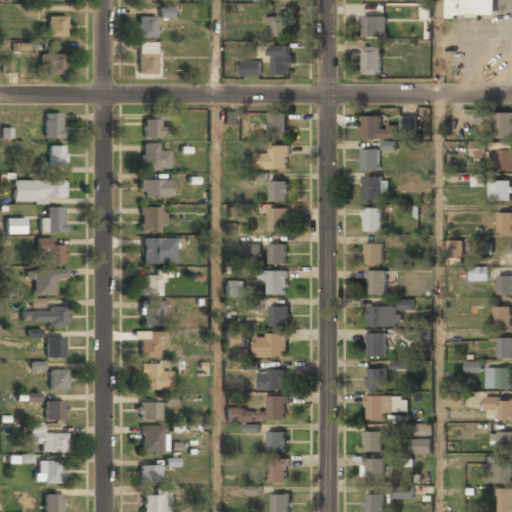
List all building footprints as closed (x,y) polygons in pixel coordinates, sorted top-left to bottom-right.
[(494,14),(494,0),(446,0),(446,14),(494,14)] [(173,7),(159,7),(159,18),(173,19),(173,7)] [(66,36),(66,15),(47,15),(47,36),(66,36)] [(136,16),(136,36),(155,36),(155,16),(136,16)] [(271,16),(271,37),(288,37),(288,16),(271,16)] [(385,16),(363,16),(363,36),(385,36),(385,16)] [(137,73),(155,73),(155,41),(137,41),(137,73)] [(292,74),(292,45),(272,45),(272,74),(292,74)] [(380,73),(380,46),(363,46),(363,73),(380,73)] [(66,73),(66,53),(41,53),(41,73),(66,73)] [(260,62),(237,62),(237,74),(260,74),(260,62)] [(476,123),(493,123),(493,138),(511,138),(511,111),(476,111),(476,123)] [(143,137),(165,137),(165,112),(152,112),(152,118),(143,118),(143,137)] [(224,112),(224,124),(236,124),(236,112),(224,112)] [(270,137),(287,137),(287,112),(270,112),(270,137)] [(44,113),(44,138),(61,138),(61,113),(44,113)] [(363,139),(398,139),(398,126),(380,126),(380,115),(363,115),(363,139)] [(401,130),(416,130),(417,116),(402,115),(401,130)] [(483,140),(470,143),(473,156),(486,153),(483,140)] [(157,142),(140,142),(140,169),(168,169),(168,150),(157,150),(157,142)] [(289,144),(271,144),(271,153),(256,153),(256,168),(289,168),(289,144)] [(48,145),(48,165),(65,165),(65,145),(48,145)] [(379,169),(379,148),(360,148),(360,169),(379,169)] [(511,150),(493,150),(493,169),(511,169),(511,150)] [(268,173),(250,173),(250,182),(268,182),(268,173)] [(473,186),(486,186),(486,174),(473,174),(473,186)] [(383,200),(383,176),(363,176),(363,200),(383,200)] [(169,195),(169,179),(139,179),(139,195),(169,195)] [(511,200),(511,179),(489,179),(489,200),(511,200)] [(64,200),(64,180),(12,180),(12,200),(64,200)] [(289,200),(289,180),(270,180),(270,200),(289,200)] [(64,207),(47,207),(47,218),(39,218),(39,232),(64,232),(64,207)] [(139,207),(139,232),(159,232),(159,207),(139,207)] [(287,207),(269,207),(269,229),(287,229),(287,207)] [(363,231),(382,231),(382,207),(363,207),(363,231)] [(511,231),(511,211),(498,211),(498,231),(511,231)] [(24,218),(4,218),(4,234),(24,234),(24,218)] [(141,237),(141,263),(174,263),(174,237),(141,237)] [(64,264),(64,246),(50,246),(50,238),(36,238),(36,253),(45,253),(45,264),(64,264)] [(462,241),(450,241),(450,255),(462,255),(462,241)] [(242,257),(260,257),(260,242),(242,242),(242,257)] [(286,262),(286,242),(269,242),(269,262),(286,262)] [(383,242),(365,242),(365,263),(383,263),(383,242)] [(488,266),(470,266),(470,280),(488,280),(488,266)] [(287,292),(287,268),(260,268),(260,279),(269,279),(269,292),(287,292)] [(31,295),(55,295),(55,280),(66,280),(66,270),(31,270),(31,295)] [(368,293),(386,293),(386,270),(368,270),(368,293)] [(162,274),(141,274),(141,294),(162,294),(162,274)] [(511,294),(511,275),(499,275),(498,294),(511,294)] [(225,296),(244,296),(244,280),(225,280),(225,296)] [(43,298),(30,299),(30,308),(44,307),(43,298)] [(263,309),(263,299),(247,299),(248,309),(263,309)] [(399,309),(414,310),(414,299),(399,299),(399,309)] [(141,325),(164,325),(164,301),(141,301),(141,325)] [(270,325),(288,325),(288,304),(270,304),(270,325)] [(400,325),(400,306),(368,306),(368,325),(400,325)] [(511,326),(511,306),(495,306),(495,326),(511,326)] [(21,308),(21,325),(67,326),(67,309),(21,308)] [(40,338),(40,330),(27,330),(27,338),(40,338)] [(140,357),(160,357),(160,331),(148,331),(148,338),(140,338),(140,357)] [(243,332),(226,332),(226,345),(243,345),(243,332)] [(286,332),(254,332),(254,356),(286,356),(286,332)] [(386,356),(386,332),(368,332),(368,356),(386,356)] [(511,337),(498,337),(498,358),(511,358),(511,337)] [(62,338),(45,338),(45,357),(62,357),(62,338)] [(44,362),(24,361),(24,370),(43,371),(44,362)] [(466,361),(466,373),(482,372),(482,361),(466,361)] [(169,371),(159,371),(159,363),(141,363),(141,389),(169,389),(169,371)] [(511,367),(487,367),(487,388),(511,388),(511,367)] [(385,389),(385,368),(368,368),(368,389),(385,389)] [(66,389),(66,369),(48,369),(48,389),(66,389)] [(286,369),(258,369),(258,389),(286,389),(286,369)] [(445,393),(446,407),(464,407),(464,392),(445,393)] [(26,402),(40,401),(40,393),(26,394),(26,402)] [(286,418),(286,395),(269,395),(269,410),(258,410),(258,418),(286,418)] [(394,411),(394,395),(366,395),(366,421),(385,421),(385,411),(394,411)] [(511,420),(511,397),(485,397),(485,410),(497,410),(497,420),(511,420)] [(44,420),(64,420),(64,400),(44,400),(44,420)] [(159,403),(136,403),(136,420),(159,420),(159,403)] [(253,420),(253,409),(228,409),(228,420),(253,420)] [(39,452),(66,452),(66,433),(42,433),(42,423),(29,423),(29,442),(39,442),(39,452)] [(140,452),(165,452),(165,425),(140,425),(140,452)] [(269,447),(286,447),(286,429),(269,429),(269,447)] [(382,431),(365,431),(365,451),(382,451),(382,431)] [(511,431),(497,431),(497,444),(511,444),(511,431)] [(431,452),(431,439),(412,439),(412,452),(431,452)] [(270,480),(287,480),(287,457),(270,457),(270,480)] [(385,458),(365,457),(365,478),(384,478),(385,458)] [(490,457),(490,472),(495,472),(495,483),(511,483),(511,461),(502,461),(502,457),(490,457)] [(34,461),(34,483),(61,483),(61,461),(34,461)] [(139,465),(139,483),(160,483),(160,465),(139,465)] [(396,498),(412,498),(412,486),(396,486),(396,498)] [(498,511),(511,511),(511,488),(498,488),(498,511)] [(62,511),(62,493),(43,493),(43,511),(62,511)] [(143,511),(168,511),(168,493),(143,493),(143,511)] [(289,511),(289,493),(272,493),(272,511),(289,511)] [(365,493),(365,511),(384,511),(384,493),(365,493)]
